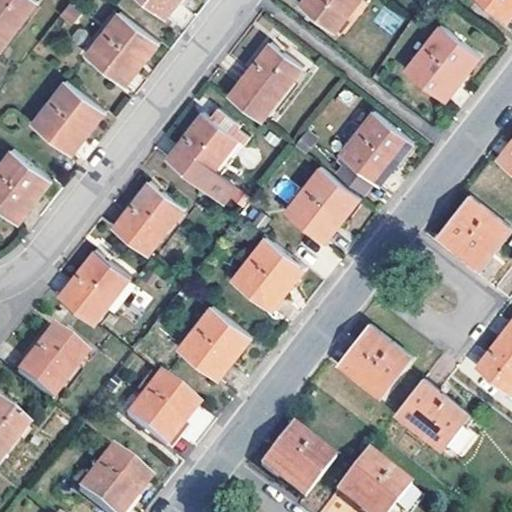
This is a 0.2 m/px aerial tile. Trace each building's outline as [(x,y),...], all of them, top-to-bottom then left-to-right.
[(0,0),(0,51),(38,0),(0,0)] [(150,0),(163,10),(171,0),(150,0)] [(171,0),(163,10),(170,16),(182,0),(171,0)] [(307,0),(305,4),(340,30),(363,0),(307,0)] [(511,0),(490,0),(507,13),(511,6),(511,0)] [(124,8),(91,51),(123,76),(141,53),(149,58),(164,38),(124,8)] [(448,22),(413,66),(444,90),(463,67),(466,70),(471,73),(486,53),(448,22)] [(277,39),(235,93),(266,117),(310,64),(277,39)] [(141,53),(123,76),(131,82),(149,58),(141,53)] [(444,90),(452,97),(471,73),(466,70),(463,67),(444,90)] [(71,77),(38,120),(70,146),(72,142),(88,122),(95,127),(110,108),(71,77)] [(225,106),(218,116),(245,136),(209,184),(214,188),(255,136),(243,127),(246,123),(225,106)] [(380,108),(346,151),(354,157),(379,176),(386,182),(397,168),(389,162),(398,152),(401,154),(405,157),(419,139),(380,108)] [(210,110),(174,156),(209,184),(245,136),(218,116),(210,110)] [(70,146),(77,150),(95,127),(88,122),(72,142),(70,146)] [(309,135),(301,145),(314,155),(322,145),(309,135)] [(18,146),(0,169),(0,202),(17,216),(36,192),(42,196),(57,177),(18,146)] [(389,162),(397,168),(405,157),(401,154),(398,152),(389,162)] [(369,188),(379,176),(354,157),(345,169),(369,188)] [(327,164),(292,209),(325,234),(344,210),(347,213),(351,215),(366,195),(327,164)] [(156,178),(119,225),(155,253),(192,206),(156,178)] [(17,216),(23,220),(42,196),(36,192),(17,216)] [(511,219),(477,192),(446,232),(465,247),(468,244),(471,240),(494,258),(511,235),(511,219)] [(344,210),(325,234),(332,239),(351,215),(347,213),(344,210)] [(272,234),(238,278),(270,303),(288,280),(291,282),(295,286),(312,265),(272,234)] [(468,244),(465,247),(489,265),(494,258),(471,240),(468,244)] [(68,290),(65,294),(101,322),(138,275),(102,248),(68,290)] [(270,303),(277,309),(295,286),(291,282),(288,280),(270,303)] [(219,304),(185,347),(217,372),(236,348),(239,351),(243,354),(258,334),(219,304)] [(377,321),(345,362),(389,394),(420,355),(377,321)] [(59,325),(22,371),(56,398),(92,352),(59,325)] [(511,326),(482,364),(491,371),(511,388),(511,326)] [(217,372),(224,378),(243,354),(239,351),(236,348),(217,372)] [(164,372),(130,416),(163,441),(181,417),(185,420),(189,423),(204,403),(164,372)] [(430,376),(403,411),(451,447),(478,412),(430,376)] [(33,423),(0,398),(0,466),(33,423)] [(192,445),(214,416),(201,407),(180,435),(192,445)] [(163,441),(170,447),(189,423),(185,420),(181,417),(163,441)] [(297,424),(266,464),(286,479),(289,475),(292,471),(316,489),(340,458),(297,424)] [(117,446),(83,489),(113,511),(129,511),(132,509),(157,476),(117,446)] [(372,451),(345,485),(369,503),(366,506),(364,509),(366,511),(392,511),(414,484),(372,451)] [(286,479),(309,498),(316,489),(292,471),(289,475),(286,479)] [(340,491),(364,509),(366,506),(369,503),(345,485),(340,491)]
